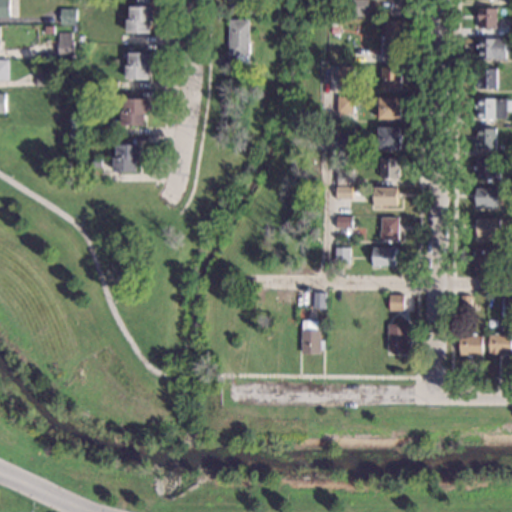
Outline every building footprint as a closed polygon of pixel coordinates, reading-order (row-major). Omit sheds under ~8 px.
[(10,0),(10,19),(0,19),(0,0),(10,0)] [(369,0),(369,18),(353,18),(353,0),(369,0)] [(154,22),(152,22),(151,36),(127,35),(127,20),(131,21),(131,7),(155,8),(154,22)] [(498,31),(480,31),(481,9),(498,10),(498,31)] [(76,26),(61,25),(61,11),(77,11),(76,26)] [(249,56),(230,56),(230,21),(250,22),(249,56)] [(339,35),(331,35),(331,22),(340,22),(339,35)] [(404,53),(385,53),(385,41),(383,41),(383,38),(384,38),(385,22),(404,22),(404,53)] [(508,61),(479,60),(480,51),(477,51),(477,47),(480,47),(480,39),(508,40),(508,61)] [(73,58),(59,58),(59,42),(74,42),(73,58)] [(154,70),(151,69),(150,82),(127,81),(127,67),(130,67),(130,54),(154,55),(154,70)] [(10,83),(0,82),(0,61),(10,62),(10,83)] [(354,87),(339,86),(339,67),(355,68),(354,87)] [(402,91),(382,90),(382,69),(403,69),(402,91)] [(497,90),(478,90),(479,82),(477,82),(477,77),(479,77),(479,70),(498,71),(497,90)] [(52,88),(37,88),(37,72),(52,72),(52,88)] [(354,116),(338,115),(339,98),(354,98),(354,116)] [(402,122),(380,121),(381,99),(402,100),(402,122)] [(149,115),(146,115),(146,128),(122,127),(122,113),(125,113),(125,100),(149,101),(149,115)] [(508,102),(511,102),(511,112),(508,112),(508,121),(478,121),(478,111),(476,111),(476,107),(478,107),(478,101),(508,101),(508,102)] [(354,147),(337,146),(338,128),(355,128),(354,147)] [(402,151),(380,151),(380,129),(402,130),(402,151)] [(497,151),(477,150),(478,131),(497,131),(497,151)] [(141,162),(138,162),(138,174),(115,174),(115,158),(118,158),(118,147),(142,148),(141,162)] [(400,160),(403,160),(403,171),(400,171),(399,180),(381,180),(381,159),(400,159),(400,160)] [(497,161),(496,171),(503,171),(502,183),(477,182),(477,171),(475,171),(475,168),(477,168),(477,161),(497,161)] [(353,186),(337,186),(338,172),(354,172),(353,186)] [(353,200),(338,200),(338,188),(353,188),(353,200)] [(398,195),(400,195),(400,200),(398,200),(398,209),(374,208),(374,189),(398,190),(398,195)] [(500,209),(477,208),(477,200),(474,200),(474,196),(477,196),(477,191),(500,191),(500,209)] [(353,219),(353,230),(336,229),(337,218),(353,219)] [(399,228),(403,228),(403,233),(399,233),(399,244),(380,243),(381,232),(382,232),(382,219),(399,220),(399,228)] [(502,240),(478,239),(478,231),(476,231),(476,226),(478,226),(479,220),(503,221),(502,240)] [(350,266),(336,266),(337,249),(350,249),(350,266)] [(396,256),(400,256),(400,260),(396,260),(396,269),(374,268),(374,250),(397,250),(396,256)] [(492,275),(475,274),(475,264),(473,264),(473,260),(475,260),(476,251),(493,252),(492,275)] [(326,311),(314,310),(314,295),(325,295),(327,295),(326,311)] [(405,297),(405,313),(391,313),(391,297),(405,297)] [(472,314),(462,314),(462,298),(472,298),(472,314)] [(321,343),(326,343),(326,352),(321,352),(321,356),(302,355),(302,322),(321,323),(321,343)] [(409,354),(389,353),(389,325),(409,326),(409,354)] [(500,337),(511,337),(511,355),(504,355),(504,356),(491,356),(491,336),(496,336),(496,334),(500,334),(500,337)] [(477,339),(485,339),(484,358),(461,357),(461,338),(467,338),(467,335),(477,336),(477,339)]
